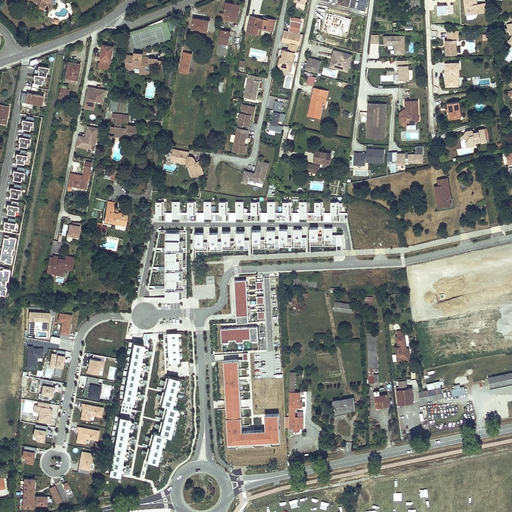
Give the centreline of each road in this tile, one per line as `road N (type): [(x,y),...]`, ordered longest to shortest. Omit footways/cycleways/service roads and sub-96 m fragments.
road 1 (residential): [(198,313),(223,302),(231,272),(406,262),(511,238)]
road 2 (secondary): [(226,485),(511,426)]
road 3 (residential): [(198,313),(102,316),(86,327),(57,452)]
road 4 (unknown): [(180,5),(184,26),(153,190)]
road 5 (tertiary): [(112,16),(0,63)]
